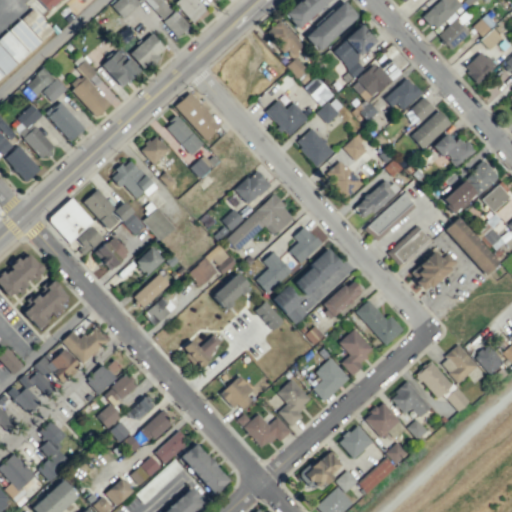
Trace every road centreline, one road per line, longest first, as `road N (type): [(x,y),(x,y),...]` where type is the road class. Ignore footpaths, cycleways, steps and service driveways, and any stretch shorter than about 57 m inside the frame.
road 1 (residential): [(427,329),(189,65)]
road 2 (primary): [(0,237),(260,0)]
road 3 (residential): [(288,511),(96,298)]
road 4 (residential): [(258,480),(427,329)]
road 5 (residential): [(511,156),(373,0)]
road 6 (residential): [(96,298),(0,190)]
road 7 (residential): [(0,93),(102,0)]
road 8 (residential): [(0,386),(96,298)]
